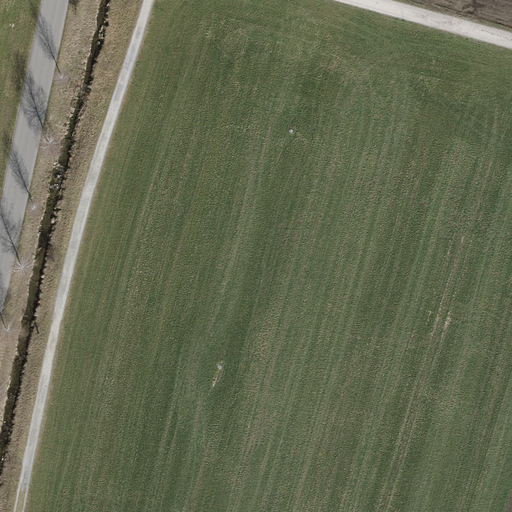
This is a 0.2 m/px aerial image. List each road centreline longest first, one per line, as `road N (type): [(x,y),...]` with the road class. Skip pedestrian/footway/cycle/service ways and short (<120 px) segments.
road 1 (track): [(148,0),(82,215),(19,511)]
road 2 (tertiary): [(0,246),(54,0)]
road 3 (track): [(361,0),(511,41)]
